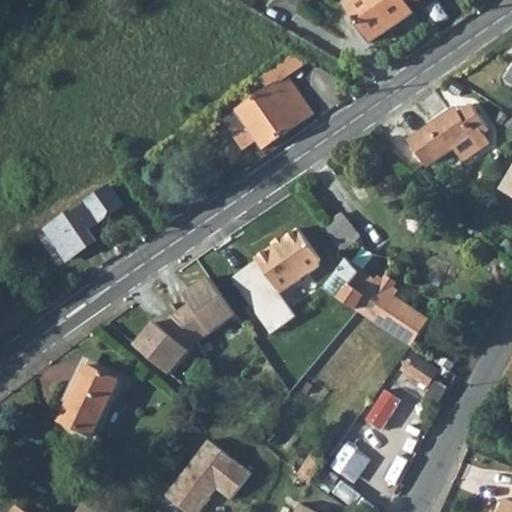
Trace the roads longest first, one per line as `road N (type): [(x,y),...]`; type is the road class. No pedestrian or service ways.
road 1 (residential): [(0,370),(511,12)]
road 2 (residential): [(511,330),(408,511)]
